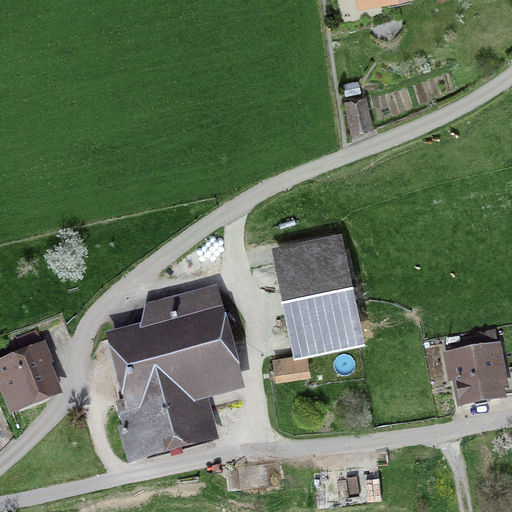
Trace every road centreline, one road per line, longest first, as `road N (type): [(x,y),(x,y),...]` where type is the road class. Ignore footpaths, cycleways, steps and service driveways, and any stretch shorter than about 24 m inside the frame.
road 1 (unclassified): [(0,463),(75,386),(89,317),(133,274),(226,206),(511,69)]
road 2 (residential): [(0,500),(184,459),(511,409)]
